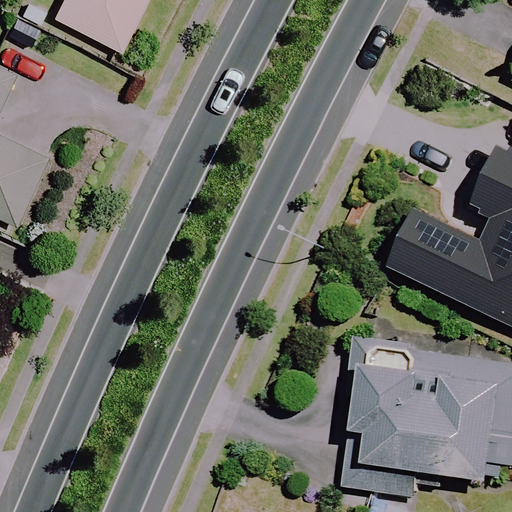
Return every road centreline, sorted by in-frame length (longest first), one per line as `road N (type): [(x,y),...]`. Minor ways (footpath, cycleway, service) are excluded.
road 1 (secondary): [(366,0),(245,235),(122,511)]
road 2 (secondary): [(32,511),(128,282),(272,0)]
